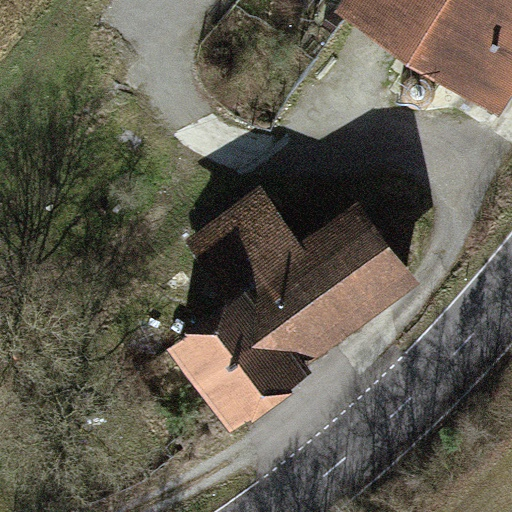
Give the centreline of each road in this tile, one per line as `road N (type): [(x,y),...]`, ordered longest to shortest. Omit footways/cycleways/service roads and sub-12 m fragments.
road 1 (track): [(196,0),(168,50),(172,88),(190,122),(216,140),(268,157),(389,151),(487,168),(464,224),(395,322),(306,404),(181,488),(128,511)]
road 2 (secondary): [(511,291),(401,409),(282,511)]
